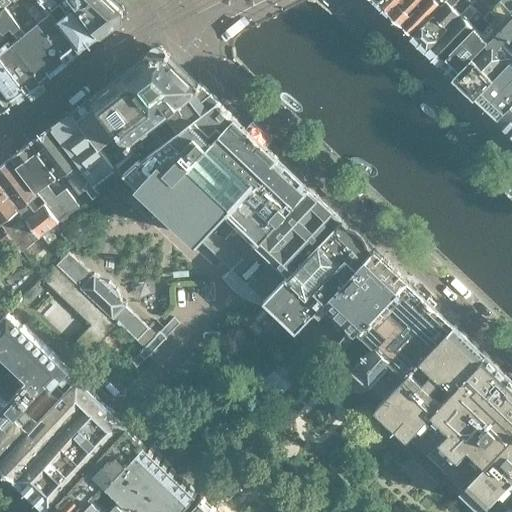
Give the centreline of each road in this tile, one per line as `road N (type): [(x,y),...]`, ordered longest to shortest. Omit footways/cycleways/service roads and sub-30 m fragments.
road 1 (residential): [(196,57),(511,355)]
road 2 (residential): [(511,151),(351,0)]
